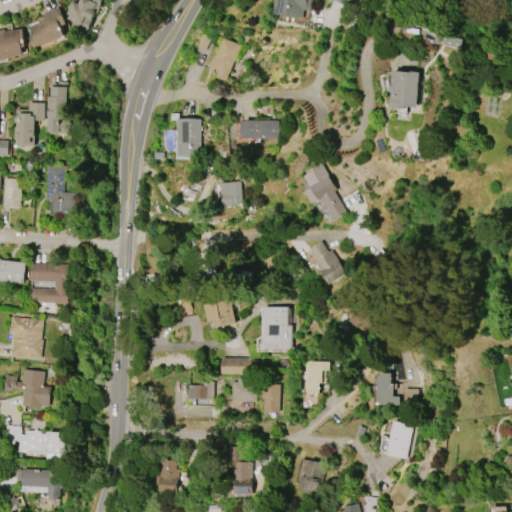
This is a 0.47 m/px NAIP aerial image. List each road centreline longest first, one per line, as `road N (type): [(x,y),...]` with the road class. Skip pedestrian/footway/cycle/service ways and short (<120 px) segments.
road 1 (primary): [(103,511),(134,121),(147,79),(192,0)]
road 2 (residential): [(115,427),(335,440),(364,454),(372,483)]
road 3 (residential): [(147,79),(102,41),(0,84)]
road 4 (residential): [(124,247),(0,238)]
